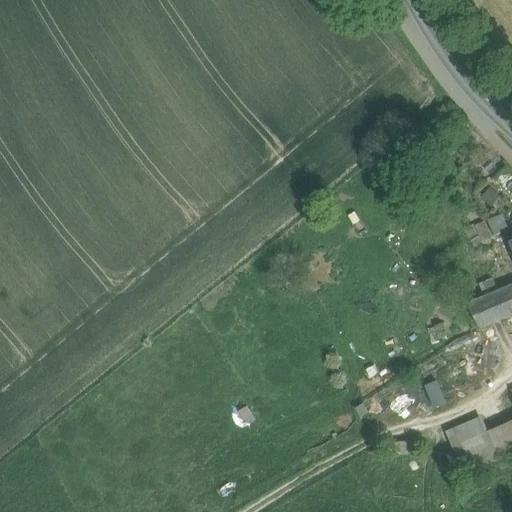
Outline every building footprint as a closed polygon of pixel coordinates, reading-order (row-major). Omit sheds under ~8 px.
[(511,284),(467,303),(479,329),(511,315),(511,284)] [(436,408),(450,402),(441,379),(427,384),(436,408)] [(452,447),(489,431),(488,429),(482,416),(445,432),(452,447)] [(511,418),(488,429),(489,431),(499,453),(511,446),(511,418)] [(499,453),(489,431),(452,447),(461,469),(499,453)]
